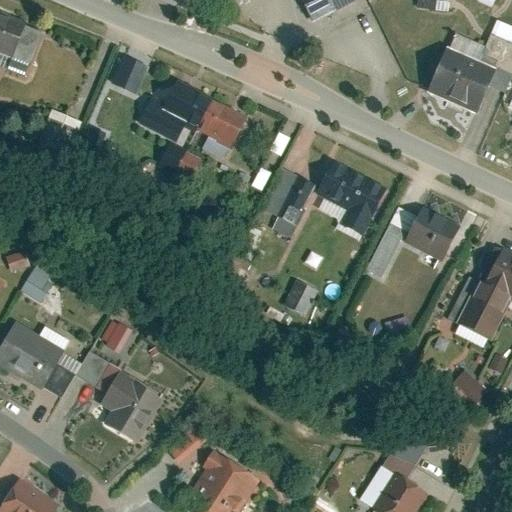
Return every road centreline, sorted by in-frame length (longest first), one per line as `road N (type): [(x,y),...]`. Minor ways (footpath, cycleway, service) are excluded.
road 1 (residential): [(357,124),(327,95),(271,64),(206,36),(160,31)]
road 2 (residential): [(160,31),(357,124)]
road 3 (residential): [(357,124),(511,194)]
road 4 (residential): [(0,420),(86,480),(106,511)]
